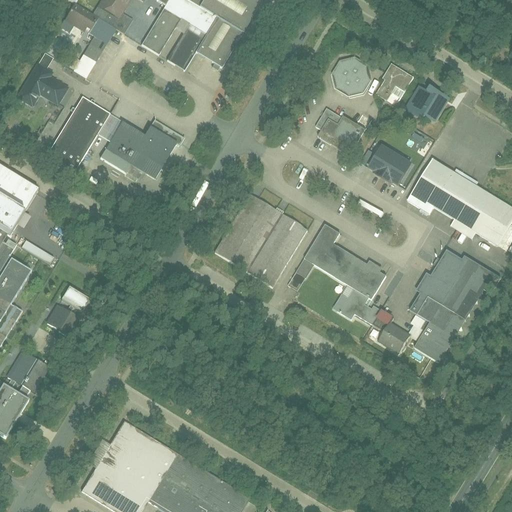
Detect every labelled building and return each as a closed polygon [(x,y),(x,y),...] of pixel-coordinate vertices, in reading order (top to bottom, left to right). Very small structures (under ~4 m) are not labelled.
[(263,1),(260,0),(101,0),(92,16),(75,6),(66,21),(94,39),(74,72),(86,79),(115,31),(123,36),(132,22),(122,16),(132,0),(134,0),(143,5),(145,0),(152,0),(165,8),(141,46),(158,57),(180,22),(186,25),(168,55),(184,65),(192,53),(221,70),(263,1)] [(354,60),(340,64),(331,76),(335,91),(348,99),(363,95),(371,83),(368,68),(354,60)] [(37,65),(16,99),(33,110),(40,98),(57,108),(68,90),(51,79),(53,75),(37,65)] [(395,89),(404,94),(413,79),(392,66),(374,96),(387,103),(395,89)] [(419,89),(404,113),(422,123),(425,118),(435,125),(450,101),(430,89),(427,94),(419,89)] [(81,99),(44,162),(72,179),(110,116),(81,99)] [(318,139),(350,158),(365,132),(327,110),(316,129),(321,133),(318,139)] [(154,123),(145,138),(121,124),(100,160),(125,176),(131,167),(155,181),(176,146),(179,148),(184,141),(154,123)] [(380,148),(367,171),(399,189),(412,165),(380,148)] [(497,248),(511,224),(511,210),(433,162),(408,202),(430,215),(433,210),(454,223),(450,229),(472,242),(476,235),(497,248)] [(0,344),(4,337),(20,312),(10,305),(30,272),(6,258),(15,245),(5,239),(8,234),(14,238),(27,216),(24,214),(38,191),(0,167),(0,344)] [(121,204),(122,201),(130,204),(133,198),(118,192),(114,201),(121,204)] [(248,196),(214,255),(272,289),(307,231),(248,196)] [(27,211),(27,227),(35,227),(35,211),(27,211)] [(325,227),(289,288),(299,294),(314,268),(353,291),(348,300),(342,296),(333,311),(351,322),(355,316),(384,334),(378,344),(399,356),(410,338),(390,326),(393,320),(374,308),(372,311),(367,308),(385,278),(333,246),(339,236),(325,227)] [(46,265),(50,259),(23,242),(19,248),(46,265)] [(443,357),(495,271),(466,253),(463,258),(449,249),(434,273),(427,269),(420,281),(426,284),(413,306),(432,317),(417,341),(443,357)] [(62,288),(55,300),(75,311),(82,300),(62,288)] [(54,304),(43,322),(62,334),(74,317),(54,304)] [(21,351),(5,377),(11,381),(6,388),(2,385),(0,388),(0,437),(4,440),(47,367),(21,351)] [(81,493),(112,511),(142,511),(148,503),(162,511),(241,511),(249,500),(124,423),(81,493)]
